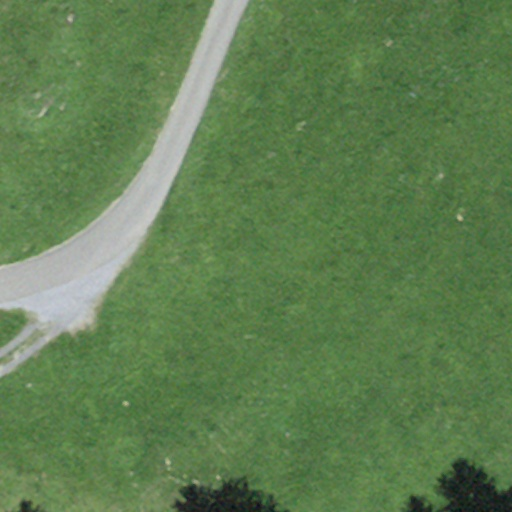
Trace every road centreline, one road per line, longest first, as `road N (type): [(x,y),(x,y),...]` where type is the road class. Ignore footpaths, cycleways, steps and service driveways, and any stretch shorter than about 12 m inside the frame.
road 1 (unclassified): [(0,292),(103,267),(184,128),(237,0)]
road 2 (track): [(0,367),(40,340),(103,267)]
